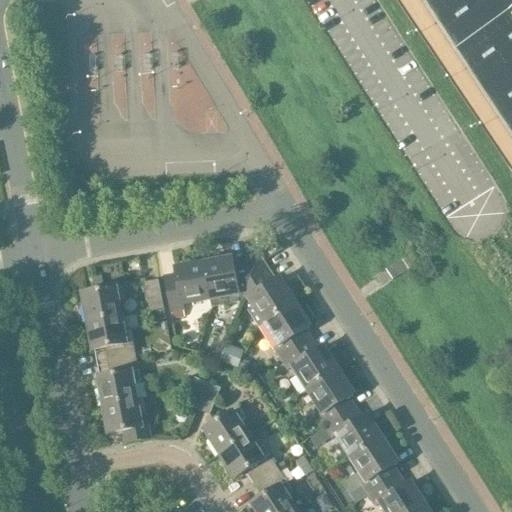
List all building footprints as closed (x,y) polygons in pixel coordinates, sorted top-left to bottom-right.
[(511,0),(423,0),(511,136),(511,0)] [(232,260),(204,265),(211,301),(212,309),(238,304),(237,302),(260,259),(233,264),(232,260)] [(265,326),(296,306),(279,280),(275,282),(260,259),(237,302),(248,300),(265,326)] [(184,306),(211,301),(204,265),(175,270),(175,274),(164,276),(171,313),(173,313),(174,319),(184,317),(183,311),(185,311),(184,306)] [(149,312),(163,310),(158,281),(144,284),(149,312)] [(87,325),(122,318),(119,301),(125,300),(123,288),(82,295),(87,325)] [(282,362),(313,341),(307,331),(310,328),(296,306),(265,326),(278,346),(274,350),(282,362)] [(108,364),(136,359),(131,332),(125,333),(122,318),(87,325),(92,352),(105,349),(108,364)] [(308,393),(339,373),(322,347),(318,350),(313,341),(282,362),(288,372),(293,369),(308,393)] [(204,346),(201,355),(216,361),(220,352),(204,346)] [(235,350),(229,366),(237,369),(243,353),(235,350)] [(103,408),(138,402),(134,385),(141,383),(136,359),(108,364),(110,377),(97,379),(103,408)] [(325,430),(357,409),(350,398),(354,396),(339,373),(308,393),(322,414),(317,417),(325,430)] [(197,411),(208,385),(194,379),(183,405),(197,411)] [(208,385),(197,411),(209,416),(221,390),(208,385)] [(138,402),(103,408),(108,436),(149,428),(147,416),(140,416),(138,402)] [(219,456),(249,437),(240,423),(246,419),(239,409),(204,432),(219,456)] [(352,461),(383,441),(366,415),(362,418),(357,409),(325,430),(332,440),(336,437),(352,461)] [(254,486),(285,466),(283,463),(276,467),(263,447),(258,451),(249,437),(219,456),(234,480),(246,473),(254,486)] [(370,498),(402,478),(394,467),(398,464),(383,441),(352,461),(366,483),(361,486),(370,498)] [(254,511),(294,511),(296,511),(288,498),(293,493),(280,474),(287,469),(285,466),(254,486),(262,499),(251,506),(254,511)] [(384,511),(422,511),(426,509),(409,483),(407,485),(402,478),(370,498),(375,507),(380,504),(384,511)] [(325,495),(316,500),(324,511),(325,511),(333,507),(325,495)]
